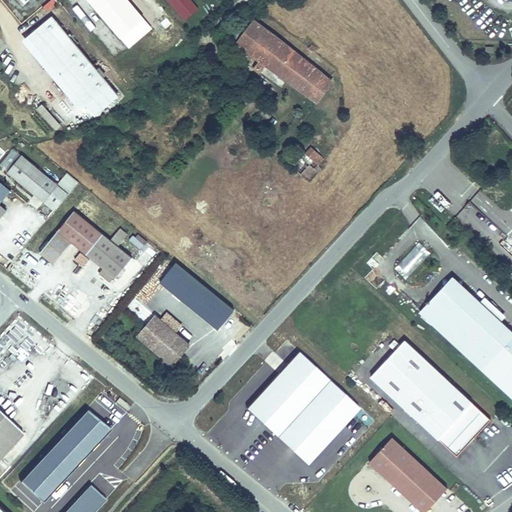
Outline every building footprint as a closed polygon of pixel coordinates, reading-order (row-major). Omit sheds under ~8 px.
[(46,11),(57,2),(55,0),(48,0),(42,5),(46,11)] [(152,28),(128,0),(88,0),(129,48),(152,28)] [(120,96),(52,15),(22,40),(87,117),(93,112),(96,115),(120,96)] [(242,54),(261,29),(245,17),(225,43),(242,54)] [(320,72),(261,29),(242,54),(254,63),(250,69),(257,74),(261,68),(303,97),(320,72)] [(486,48),(487,41),(477,40),(476,46),(486,48)] [(332,81),(320,72),(303,97),(313,105),(332,81)] [(61,125),(42,104),(37,108),(56,130),(61,125)] [(325,159),(311,147),(293,167),(302,175),(310,166),(314,170),(315,169),(318,173),(323,169),(319,165),(325,159)] [(54,212),(79,182),(67,173),(57,184),(14,148),(3,161),(11,168),(7,172),(54,212)] [(0,181),(0,218),(7,210),(0,204),(0,203),(11,190),(0,181)] [(74,211),(39,253),(53,265),(72,242),(116,278),(132,258),(117,246),(110,240),(74,211)] [(120,228),(110,240),(117,246),(128,234),(120,228)] [(138,234),(135,237),(144,244),(146,246),(148,243),(138,234)] [(133,235),(129,239),(141,249),(144,244),(135,237),(133,235)] [(415,245),(396,265),(408,276),(427,256),(415,245)] [(82,266),(89,260),(81,250),(74,256),(82,266)] [(467,289),(453,276),(419,313),(433,325),(467,289)] [(154,277),(148,285),(165,296),(170,287),(154,277)] [(153,294),(145,288),(138,295),(146,302),(153,294)] [(481,302),(467,289),(433,325),(511,398),(511,330),(502,321),(481,302)] [(481,302),(502,321),(506,317),(485,297),(481,302)] [(134,302),(129,308),(139,315),(143,308),(134,302)] [(161,319),(177,333),(183,326),(167,312),(161,319)] [(161,319),(155,314),(136,336),(172,367),(191,345),(177,333),(161,319)] [(491,419),(405,339),(371,376),(457,455),(491,419)] [(359,407),(299,352),(247,407),(308,463),(359,407)] [(42,502),(110,428),(87,407),(19,481),(42,502)] [(0,458),(23,433),(0,411),(0,458)] [(426,511),(448,489),(393,438),(370,462),(423,511),(426,511)] [(94,511),(106,499),(90,484),(64,511),(94,511)]
